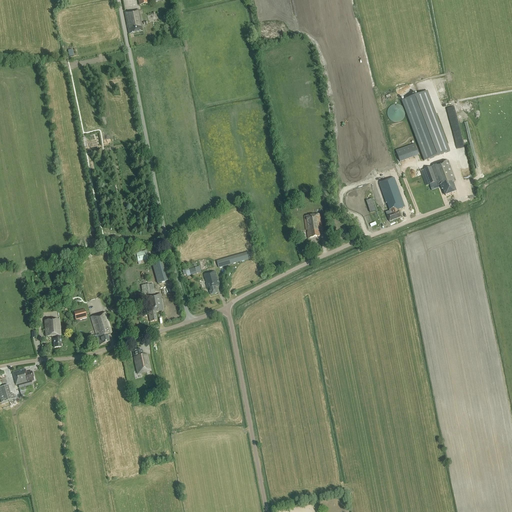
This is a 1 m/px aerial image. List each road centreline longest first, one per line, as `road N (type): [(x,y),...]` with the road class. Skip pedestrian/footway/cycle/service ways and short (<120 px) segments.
road 1 (residential): [(189,321),(118,0)]
road 2 (residential): [(227,307),(333,251),(466,198)]
road 3 (unclassified): [(266,511),(227,307)]
road 4 (residential): [(0,367),(95,352),(189,321)]
